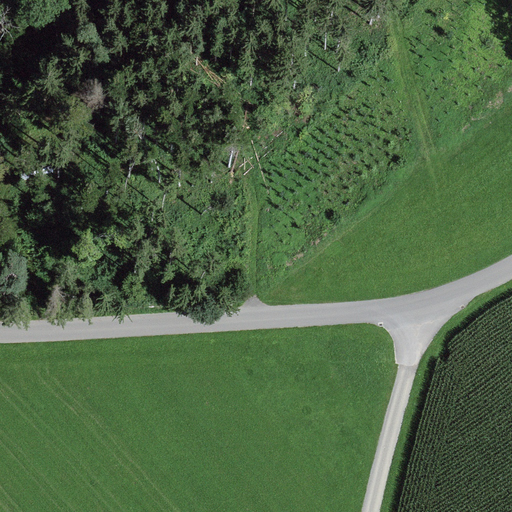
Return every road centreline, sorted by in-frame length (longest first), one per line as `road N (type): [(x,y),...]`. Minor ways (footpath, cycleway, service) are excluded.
road 1 (unclassified): [(0,334),(385,310),(419,305),(511,265)]
road 2 (track): [(419,305),(372,511)]
